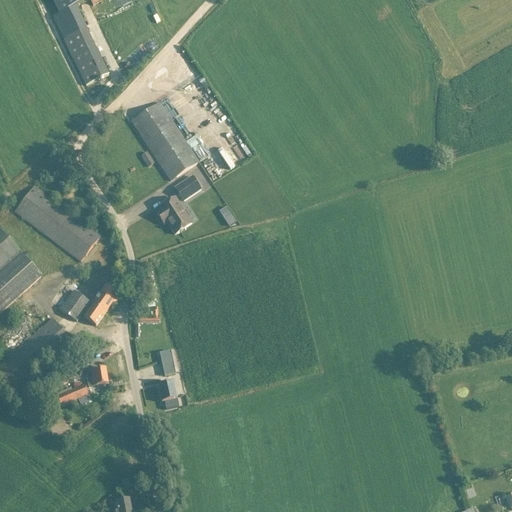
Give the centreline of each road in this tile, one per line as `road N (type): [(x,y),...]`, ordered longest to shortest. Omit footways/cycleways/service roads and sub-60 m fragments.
road 1 (unclassified): [(155,511),(129,356),(131,253),(72,157)]
road 2 (track): [(72,157),(217,0)]
